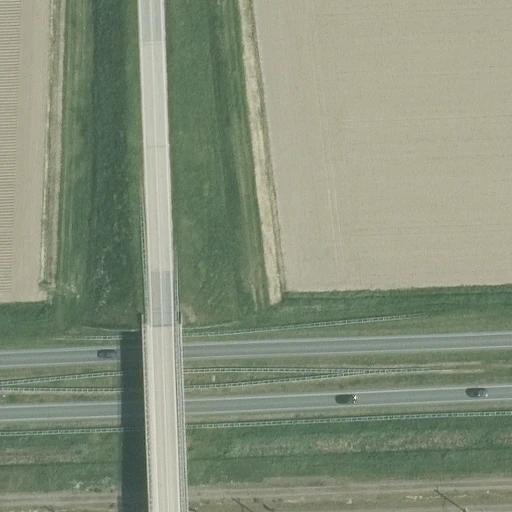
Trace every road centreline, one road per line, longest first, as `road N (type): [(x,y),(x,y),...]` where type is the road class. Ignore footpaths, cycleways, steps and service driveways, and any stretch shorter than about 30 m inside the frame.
road 1 (unclassified): [(168,511),(147,0)]
road 2 (trunk): [(0,413),(511,392)]
road 3 (trunk): [(511,339),(0,360)]
road 4 (track): [(0,501),(511,482)]
